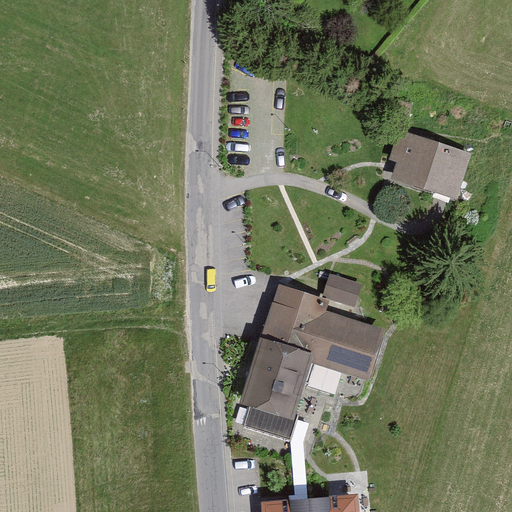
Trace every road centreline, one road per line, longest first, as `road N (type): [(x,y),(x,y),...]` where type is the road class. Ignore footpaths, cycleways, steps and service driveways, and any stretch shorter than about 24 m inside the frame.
road 1 (tertiary): [(215,511),(202,319),(208,0)]
road 2 (track): [(0,336),(202,319)]
